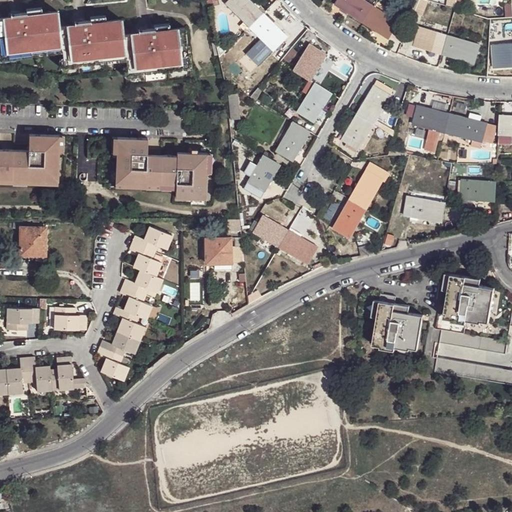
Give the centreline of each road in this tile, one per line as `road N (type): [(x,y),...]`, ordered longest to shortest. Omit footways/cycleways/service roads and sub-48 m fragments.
road 1 (residential): [(511,227),(311,286),(174,364),(118,416)]
road 2 (residential): [(287,199),(370,58)]
road 3 (residential): [(370,58),(436,80),(511,88)]
road 4 (residential): [(118,416),(86,445),(0,472)]
road 5 (residential): [(120,232),(101,318),(79,352)]
